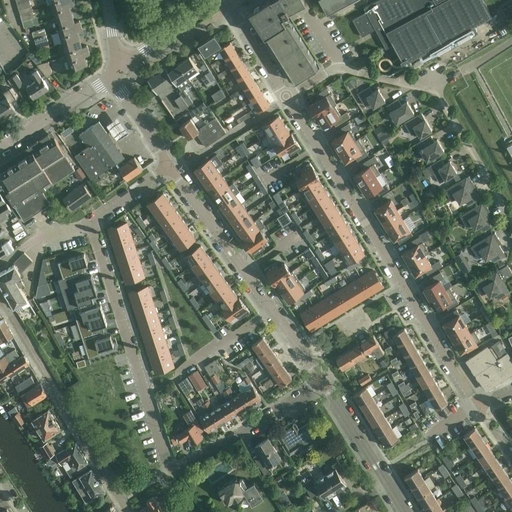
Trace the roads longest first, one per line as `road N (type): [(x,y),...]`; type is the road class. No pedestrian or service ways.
road 1 (residential): [(89,222),(169,466),(181,468),(322,381)]
road 2 (residential): [(479,409),(288,99)]
road 3 (tertiary): [(322,381),(169,165)]
road 4 (residential): [(511,219),(435,90),(341,67)]
road 5 (residential): [(8,312),(127,511)]
road 6 (tertiary): [(0,149),(115,71)]
road 7 (tertiary): [(115,71),(220,0)]
road 8 (tertiary): [(388,485),(322,381)]
